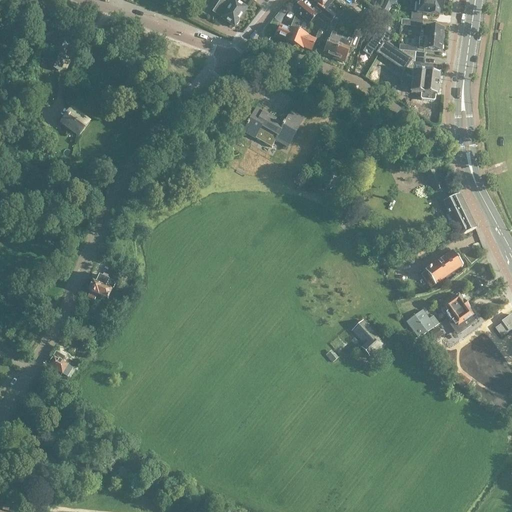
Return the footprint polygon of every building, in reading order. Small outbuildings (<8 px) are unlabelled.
[(237,0),(221,0),(213,12),(222,18),(222,19),(234,27),(235,25),(237,25),(239,22),(239,20),(246,9),(236,2),(237,0)] [(334,1),(333,0),(315,0),(319,3),(316,8),(321,13),(331,21),(332,21),(336,17),(327,9),(334,1)] [(442,15),(443,5),(413,2),(412,12),(411,12),(410,21),(422,22),(423,14),(438,16),(439,15),(442,15)] [(297,16),(303,21),(306,24),(311,18),(313,20),(316,16),(300,3),(293,13),(297,16)] [(372,8),(368,18),(374,19),(380,8),(375,5),(373,9),(372,8)] [(284,7),(274,19),(279,23),(288,11),(284,7)] [(328,27),(331,21),(321,13),(317,18),(328,27)] [(301,27),(303,21),(297,16),(295,21),(301,27)] [(335,21),(332,21),(331,21),(328,27),(325,33),(322,41),(328,43),(324,54),(324,55),(328,57),(329,56),(334,58),(342,38),(332,34),(337,20),(335,20),(335,21)] [(410,21),(402,20),(401,26),(421,28),(420,38),(441,40),(442,34),(443,34),(444,29),(442,29),(422,27),(422,22),(410,21)] [(351,42),(342,38),(334,58),(339,60),(339,62),(343,63),(344,62),(350,48),(355,50),(360,38),(362,39),(365,28),(359,25),(355,35),(353,37),(351,42)] [(293,46),(298,34),(299,31),(288,27),(287,29),(280,27),(278,33),(276,33),(275,36),(276,38),(276,39),(284,42),(283,42),(284,42),(293,46)] [(368,44),(362,52),(369,57),(373,52),(374,52),(376,48),(378,49),(376,53),(404,72),(406,69),(406,68),(412,72),(410,93),(421,95),(420,99),(421,101),(433,102),(435,101),(435,96),(436,96),(439,75),(435,74),(436,66),(424,65),(425,56),(425,54),(416,53),(416,47),(399,45),(399,51),(397,51),(383,42),(381,46),(379,44),(383,38),(387,41),(391,35),(381,29),(379,32),(378,30),(369,44),(368,44)] [(320,45),(322,41),(325,33),(319,30),(314,40),(298,34),(293,46),(303,50),(303,49),(311,53),(315,43),(320,45)] [(49,67),(58,71),(64,57),(71,40),(61,36),(54,53),(49,67)] [(441,40),(420,38),(419,49),(440,51),(442,50),(442,46),(441,45),(441,40)] [(287,148),(303,119),(291,112),(284,124),(256,109),(248,123),(247,122),(246,125),(247,125),(243,132),(271,148),(275,141),(287,148)] [(61,124),(78,136),(88,122),(71,110),(61,124)] [(439,175),(436,170),(426,174),(431,185),(435,192),(443,188),(437,176),(439,175)] [(329,191),(339,177),(331,172),(321,185),(329,191)] [(443,202),(455,227),(460,237),(476,230),(466,210),(459,195),(443,202)] [(425,272),(435,286),(445,279),(446,280),(451,277),(450,276),(463,267),(452,252),(425,272)] [(92,283),(88,292),(90,293),(87,298),(94,301),(97,296),(98,297),(98,296),(107,301),(115,284),(107,281),(108,278),(103,276),(102,279),(97,276),(94,284),(92,283)] [(448,318),(466,305),(463,301),(462,302),(461,300),(461,299),(460,297),(459,297),(458,295),(439,309),(444,314),(445,313),(448,318)] [(469,309),(466,305),(448,318),(451,322),(449,323),(454,329),(472,315),(472,314),(472,313),(470,311),(469,311),(468,309),(469,309)] [(436,326),(438,325),(433,317),(429,320),(422,311),(406,323),(418,339),(429,332),(436,326)] [(508,332),(511,329),(511,316),(511,315),(502,322),(504,326),(502,327),(501,325),(495,329),(501,337),(507,333),(508,332)] [(366,341),(361,346),(371,357),(384,345),(362,321),(351,331),(361,341),(364,340),(366,341)] [(442,335),(436,326),(429,332),(435,340),(442,335)] [(67,378),(73,369),(62,363),(65,358),(58,354),(56,352),(47,366),(67,378)] [(472,380),(462,372),(461,374),(457,379),(458,380),(455,384),(462,390),(465,386),(466,387),(472,380)]
